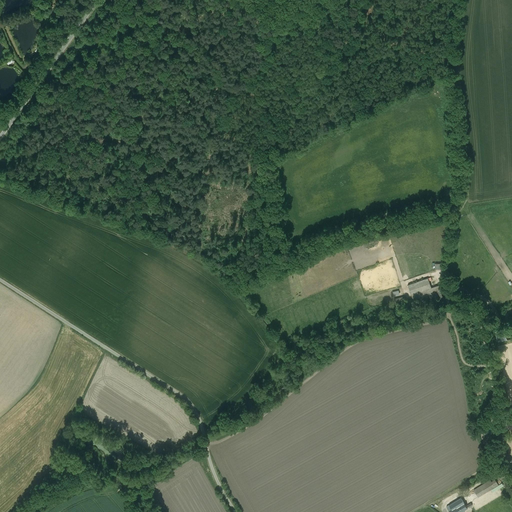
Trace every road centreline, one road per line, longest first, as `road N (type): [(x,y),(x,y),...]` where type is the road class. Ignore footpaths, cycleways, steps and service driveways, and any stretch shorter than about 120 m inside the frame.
road 1 (track): [(465,0),(458,56),(465,202),(448,217),(449,310),(349,345),(258,419),(206,447)]
road 2 (residential): [(0,280),(185,400),(233,511)]
road 3 (unclassified): [(0,142),(99,0)]
